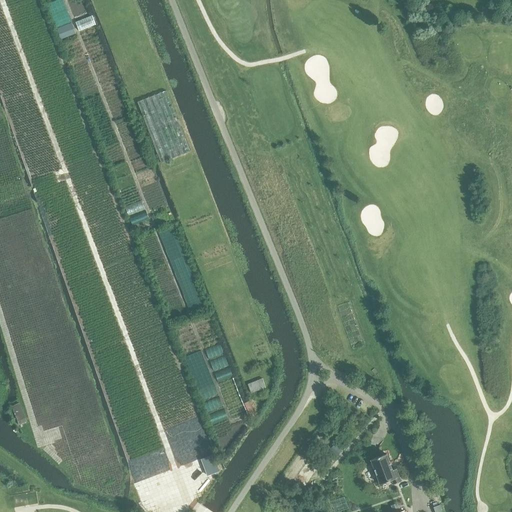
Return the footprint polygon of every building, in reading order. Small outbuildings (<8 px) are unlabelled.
[(92,15),(75,22),(79,31),(95,25),(92,15)] [(75,34),(71,23),(57,28),(60,39),(75,34)] [(161,163),(190,152),(166,91),(137,102),(161,163)] [(20,403),(12,406),(19,425),(27,421),(20,403)] [(397,469),(392,471),(385,454),(381,455),(376,457),(371,459),(374,468),(372,469),(375,477),(377,477),(380,484),(391,479),(393,484),(401,481),(397,469)]
